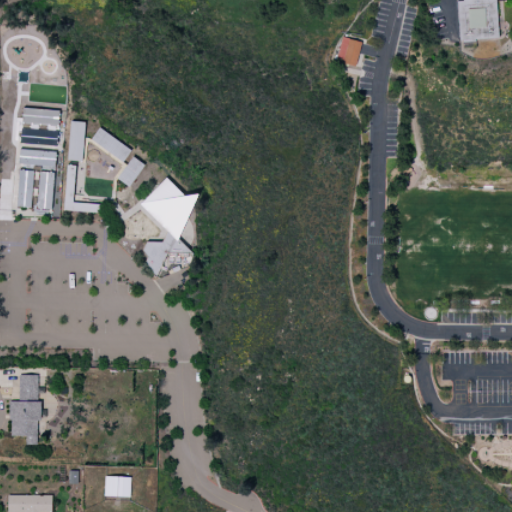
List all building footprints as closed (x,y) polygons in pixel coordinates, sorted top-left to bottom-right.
[(462,0),(462,1),(457,2),(459,39),(498,37),(495,0),(462,0)] [(354,67),(361,42),(341,37),(335,62),(354,67)] [(58,110),(22,108),(20,144),(56,147),(57,131),(31,129),(31,124),(58,126),(58,110)] [(17,165),(55,166),(55,152),(18,150),(17,165)] [(144,166),(132,157),(116,179),(128,188),(144,166)] [(65,165),(63,212),(99,214),(100,204),(72,203),(73,190),(82,190),(83,166),(65,165)] [(32,171),(17,171),(16,208),(31,208),(32,171)] [(51,210),(53,173),(38,172),(36,209),(51,210)] [(139,204),(166,231),(161,245),(146,240),(141,252),(146,257),(143,264),(155,276),(159,273),(162,263),(170,256),(171,252),(184,256),(185,262),(189,266),(191,260),(187,256),(191,253),(179,240),(194,199),(182,194),(166,178),(139,204)] [(39,376),(18,376),(18,402),(9,402),(9,436),(25,437),(25,445),(37,445),(37,436),(39,436),(39,376)] [(104,497),(130,497),(130,478),(104,477),(104,497)] [(51,511),(51,496),(7,495),(6,511),(51,511)]
